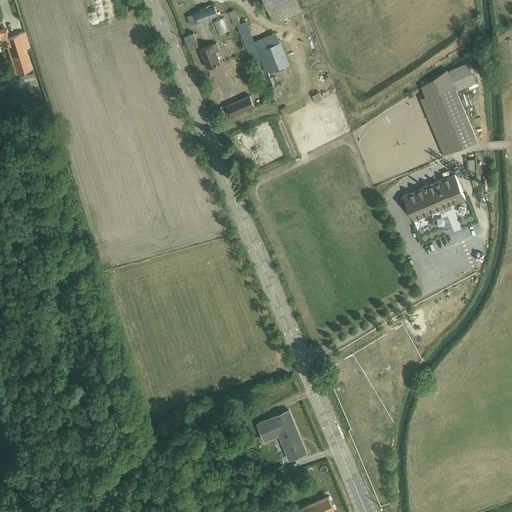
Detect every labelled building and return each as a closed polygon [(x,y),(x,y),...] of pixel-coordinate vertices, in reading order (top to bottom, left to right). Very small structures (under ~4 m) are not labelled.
[(298,0),(265,0),(274,21),(302,9),(298,0)] [(215,4),(187,15),(190,24),(219,14),(215,4)] [(235,8),(229,11),(234,25),(238,24),(253,61),(261,57),(266,70),(290,61),(281,39),(280,40),(276,31),(255,39),(247,19),(241,22),(235,8)] [(215,18),(221,33),(231,29),(226,14),(215,18)] [(456,25),(457,31),(468,28),(466,22),(456,25)] [(0,42),(1,47),(6,45),(14,73),(32,67),(26,47),(30,45),(25,30),(10,35),(7,25),(0,27),(0,42)] [(194,31),(185,35),(190,48),(199,44),(194,31)] [(217,41),(200,48),(207,67),(221,61),(216,51),(220,49),(217,41)] [(454,83),(420,97),(444,153),(478,139),(454,83)] [(320,91),(313,94),(316,101),(323,98),(320,91)] [(250,94),(225,105),(230,115),(255,104),(250,94)] [(455,172),(402,194),(413,221),(444,209),(445,212),(453,208),(451,205),(466,199),(455,172)] [(289,410),(256,424),(264,442),(279,437),(289,461),(307,453),(306,453),(305,453),(299,439),(301,438),(289,410)] [(329,497),(300,510),(300,511),(330,511),(335,510),(329,497)]
